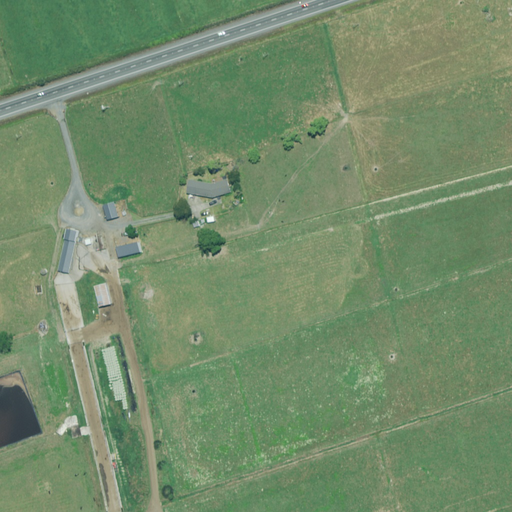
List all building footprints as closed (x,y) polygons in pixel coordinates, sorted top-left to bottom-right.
[(231,193),(229,181),(214,184),(189,180),(187,193),(213,197),(231,193)] [(120,217),(115,202),(104,206),(108,220),(120,217)] [(78,232),(67,230),(58,271),(69,273),(78,232)] [(141,253),(138,243),(117,248),(119,258),(141,253)] [(113,304),(108,284),(96,287),(101,307),(113,304)]
